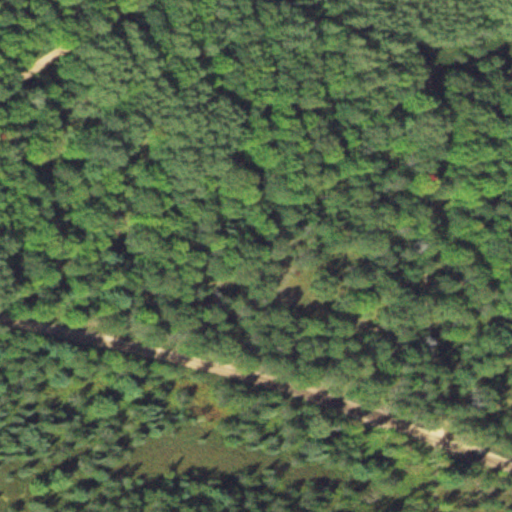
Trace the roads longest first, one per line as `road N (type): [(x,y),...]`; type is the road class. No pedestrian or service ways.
road 1 (residential): [(0,318),(246,369),(511,460)]
road 2 (residential): [(0,85),(139,0)]
